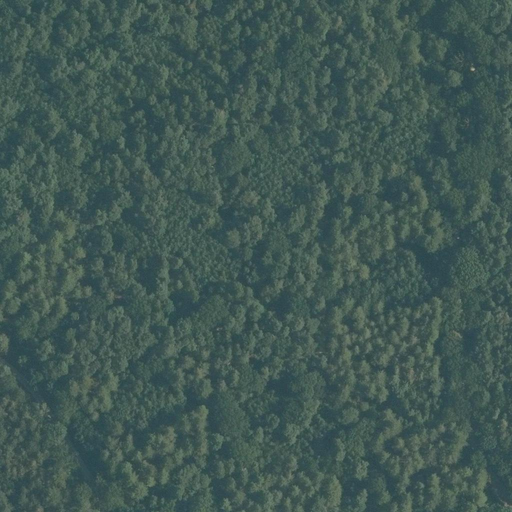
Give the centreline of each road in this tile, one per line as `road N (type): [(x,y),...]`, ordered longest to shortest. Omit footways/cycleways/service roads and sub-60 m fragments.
road 1 (track): [(511,511),(464,415),(450,238),(479,152),(464,0)]
road 2 (track): [(0,360),(42,394),(105,511)]
